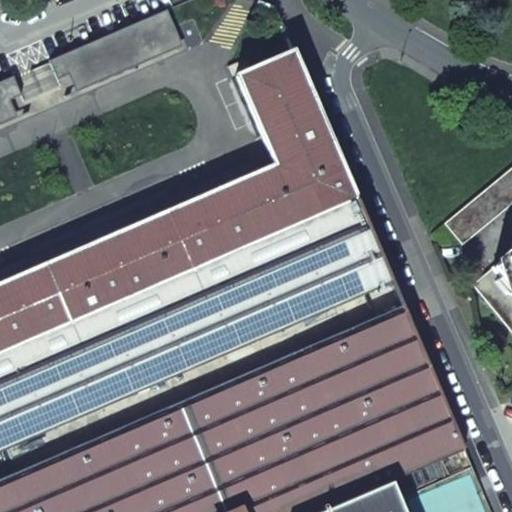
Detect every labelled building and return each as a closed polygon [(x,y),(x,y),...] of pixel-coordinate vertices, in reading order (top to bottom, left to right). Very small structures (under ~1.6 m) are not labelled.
[(71,72),(79,89),(181,45),(167,12),(52,61),(59,77),(71,72)] [(0,511),(402,511),(389,480),(463,448),(292,51),(234,76),(273,166),(0,283),(0,511)] [(14,77),(0,82),(0,123),(16,117),(9,100),(22,94),(14,77)] [(511,172),(444,230),(462,251),(511,209),(511,172)] [(511,257),(472,291),(511,337),(511,257)]
